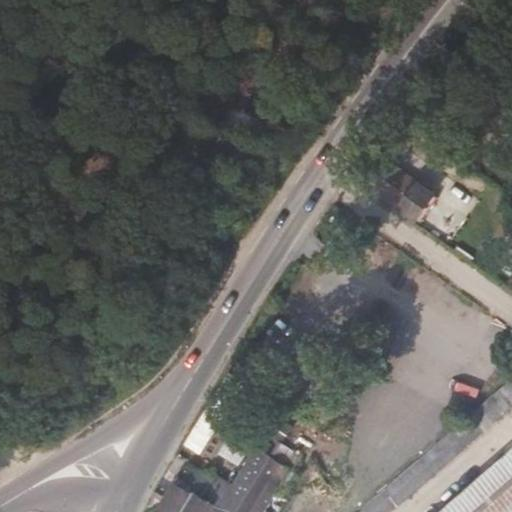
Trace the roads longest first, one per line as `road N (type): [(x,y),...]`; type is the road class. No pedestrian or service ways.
road 1 (secondary): [(223,327),(364,109),(446,0)]
road 2 (secondary): [(223,327),(143,410),(65,457)]
road 3 (secondary): [(120,505),(223,327)]
